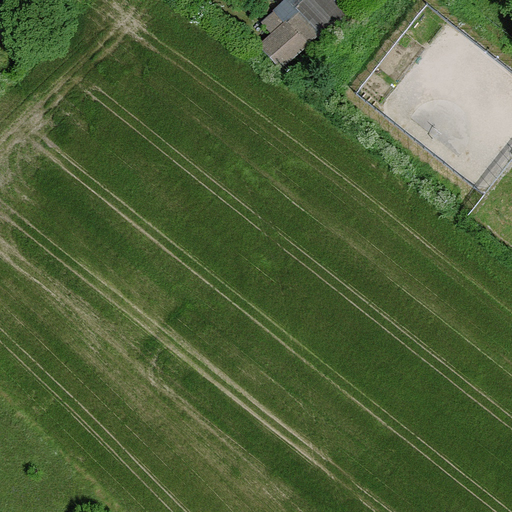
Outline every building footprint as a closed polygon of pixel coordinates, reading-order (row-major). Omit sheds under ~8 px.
[(296,9),(305,0),(284,0),(273,11),(273,12),(284,24),(285,23),(298,11),(296,9)] [(305,0),(296,9),(298,11),(318,33),(321,36),(346,14),(339,7),(332,0),(305,0)] [(298,11),(285,23),(306,45),(318,33),(298,11)] [(262,23),(272,35),(284,24),(273,12),(262,23)] [(0,20),(0,42),(11,32),(0,20)] [(272,35),(261,46),(262,48),(281,68),(306,45),(285,23),(284,24),(272,35)] [(281,68),(262,48),(258,54),(277,71),(281,68)]
